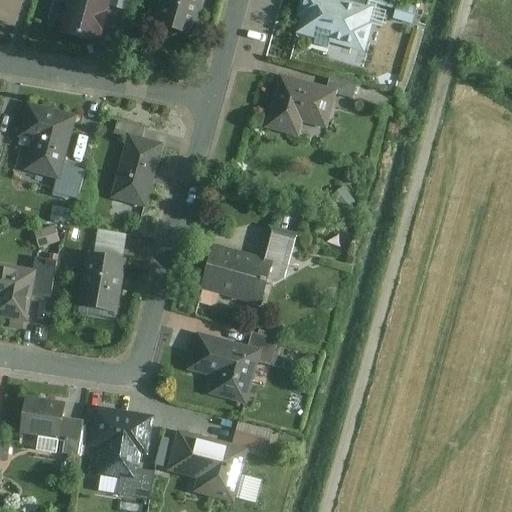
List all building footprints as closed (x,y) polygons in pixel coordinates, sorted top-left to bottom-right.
[(0,0),(0,20),(17,25),(24,0),(0,0)] [(68,0),(59,33),(98,44),(109,5),(110,0),(68,0)] [(110,0),(109,5),(126,10),(128,0),(110,0)] [(194,33),(206,0),(162,0),(156,20),(194,33)] [(346,0),(306,0),(298,34),(367,51),(375,17),(378,8),(346,0)] [(403,0),(346,0),(378,8),(375,17),(418,28),(424,6),(403,0)] [(330,87),(280,74),(267,125),(301,134),(306,116),(331,123),(339,91),(360,97),(364,83),(334,75),(330,87)] [(76,117),(31,103),(22,132),(40,137),(32,165),(59,173),(54,189),(78,196),(86,169),(62,162),(76,117)] [(161,144),(131,135),(115,195),(145,203),(161,144)] [(59,206),(56,217),(72,221),(75,210),(59,206)] [(56,225),(35,231),(39,245),(60,239),(56,225)] [(87,249),(77,299),(117,307),(132,232),(101,226),(96,250),(87,249)] [(275,227),(265,257),(220,243),(206,287),(261,304),(271,272),(289,277),(302,235),(275,227)] [(60,259),(39,255),(36,268),(0,261),(0,296),(3,297),(0,311),(0,313),(15,317),(14,323),(26,326),(33,289),(53,293),(60,259)] [(279,338),(256,330),(251,348),(202,332),(191,367),(218,375),(214,389),(247,399),(260,359),(271,362),(279,338)] [(68,402),(29,394),(22,428),(67,438),(64,453),(77,455),(84,421),(65,417),(68,402)] [(155,415),(95,403),(87,444),(104,448),(100,471),(121,476),(118,490),(145,495),(150,470),(137,467),(140,451),(147,452),(155,415)] [(278,437),(241,427),(236,445),(183,431),(173,468),(205,477),(202,489),(236,498),(249,449),(273,456),(278,437)]
